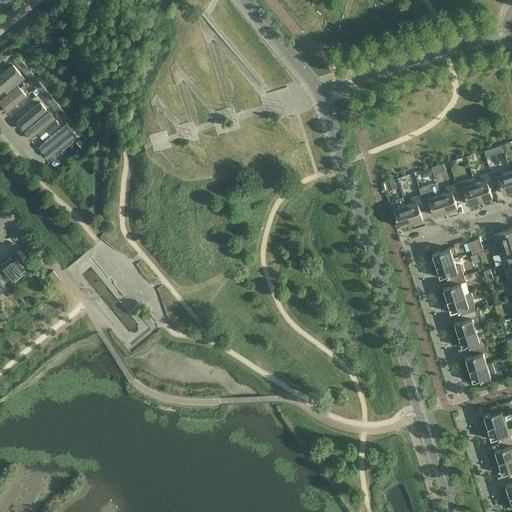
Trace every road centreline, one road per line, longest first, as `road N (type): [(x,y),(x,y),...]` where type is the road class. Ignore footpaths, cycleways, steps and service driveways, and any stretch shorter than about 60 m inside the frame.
road 1 (tertiary): [(413,380),(319,91)]
road 2 (residential): [(457,406),(409,251),(511,213)]
road 3 (residential): [(319,91),(507,30)]
